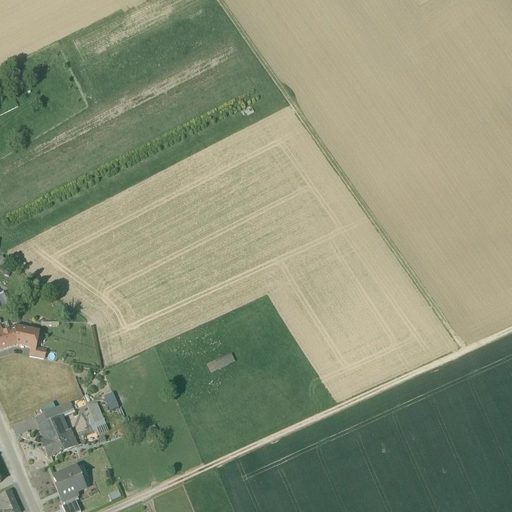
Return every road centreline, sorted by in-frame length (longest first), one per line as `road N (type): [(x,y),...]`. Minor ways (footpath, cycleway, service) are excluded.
road 1 (track): [(466,353),(223,0)]
road 2 (track): [(150,496),(511,332)]
